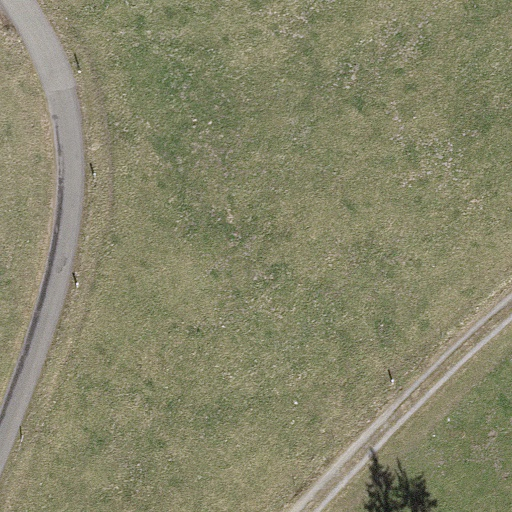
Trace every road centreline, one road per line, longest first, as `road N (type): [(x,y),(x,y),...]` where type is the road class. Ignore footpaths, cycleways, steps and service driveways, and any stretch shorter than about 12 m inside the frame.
road 1 (unclassified): [(0,447),(46,324),(71,179),(61,85),(15,0)]
road 2 (track): [(511,299),(448,349),(297,511)]
